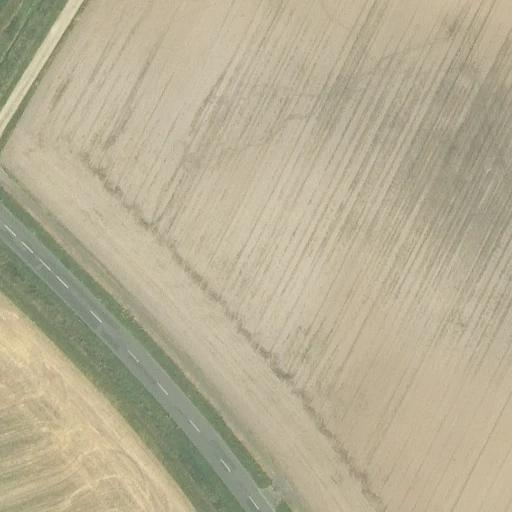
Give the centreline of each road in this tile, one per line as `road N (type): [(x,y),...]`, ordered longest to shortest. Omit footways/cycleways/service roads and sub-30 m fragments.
road 1 (tertiary): [(0,224),(107,329),(258,511)]
road 2 (track): [(75,0),(0,123)]
